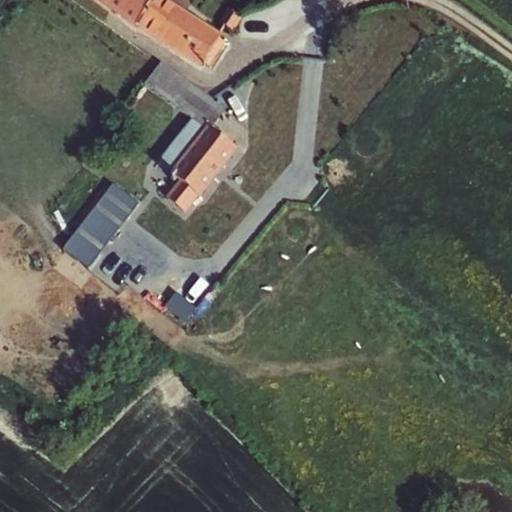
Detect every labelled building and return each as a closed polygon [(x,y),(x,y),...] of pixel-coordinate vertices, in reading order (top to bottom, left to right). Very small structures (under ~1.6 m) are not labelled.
[(97,0),(134,26),(136,24),(199,66),(201,63),(205,66),(222,42),(217,40),(219,37),(161,0),(97,0)] [(193,122),(208,133),(210,130),(222,113),(160,68),(146,87),(193,122)] [(175,178),(208,133),(193,122),(160,167),(175,178)] [(210,130),(208,133),(175,178),(202,198),(237,150),(210,130)] [(66,252),(87,268),(137,205),(116,189),(66,252)]
